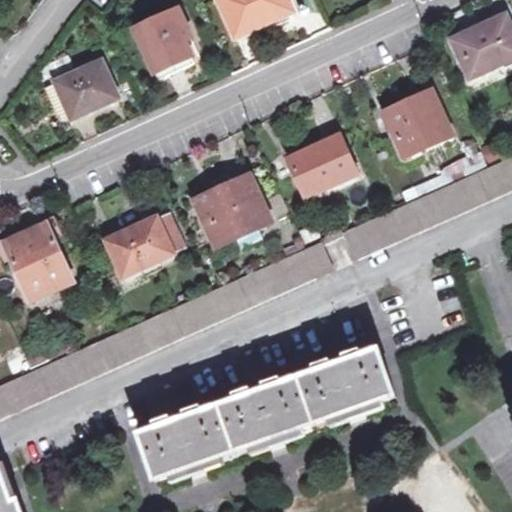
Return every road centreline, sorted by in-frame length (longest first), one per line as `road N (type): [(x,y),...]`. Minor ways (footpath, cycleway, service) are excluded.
road 1 (residential): [(0,442),(511,210)]
road 2 (unclassified): [(429,0),(0,197)]
road 3 (unclassified): [(0,99),(74,0)]
